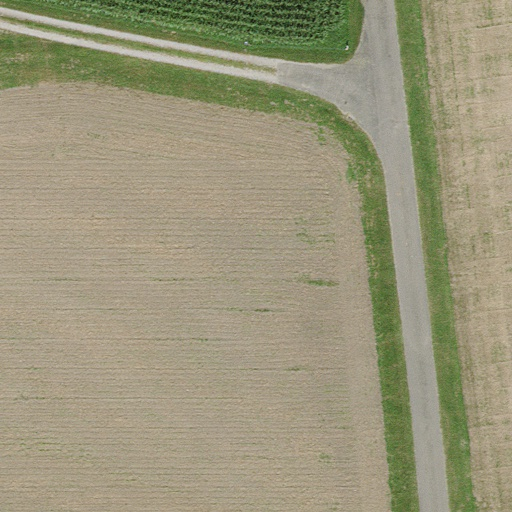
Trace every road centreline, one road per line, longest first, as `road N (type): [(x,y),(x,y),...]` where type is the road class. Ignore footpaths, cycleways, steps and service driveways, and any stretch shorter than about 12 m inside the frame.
road 1 (track): [(374,0),(443,511)]
road 2 (track): [(386,110),(0,25)]
